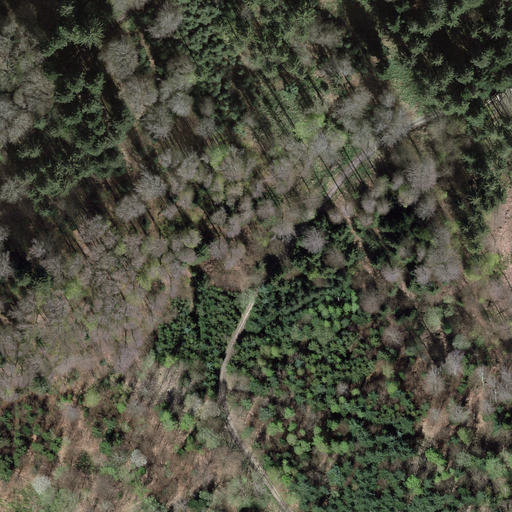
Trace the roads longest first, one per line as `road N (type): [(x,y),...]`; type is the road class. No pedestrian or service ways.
road 1 (track): [(511,75),(365,153),(274,260),(227,354),(222,399),(227,424),(284,511)]
road 2 (track): [(511,282),(468,307),(439,305),(396,268),(338,179)]
road 3 (track): [(138,0),(0,129)]
road 4 (track): [(238,441),(126,511)]
